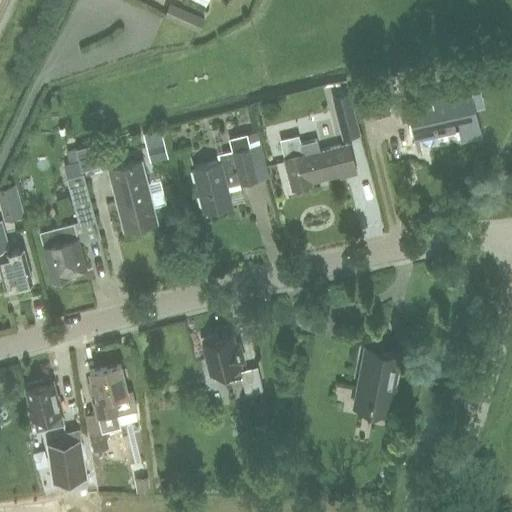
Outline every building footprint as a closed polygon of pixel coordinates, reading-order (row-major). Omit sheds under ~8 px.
[(170,16),(197,29),(202,17),(175,5),(170,16)] [(451,92),(409,102),(416,134),(457,124),(460,136),(479,132),(473,104),(482,102),(474,65),(446,72),(451,92)] [(381,104),(398,101),(395,86),(378,90),(381,104)] [(348,92),(333,96),(343,138),(359,134),(348,92)] [(142,133),(146,148),(163,143),(159,129),(142,133)] [(193,166),(204,210),(231,204),(227,186),(268,176),(256,130),(229,137),(232,149),(217,153),(218,159),(193,166)] [(316,138),(300,142),(302,151),(284,156),(292,187),(311,182),(309,174),(339,167),(341,175),(356,171),(349,143),(349,142),(319,150),(316,138)] [(158,221),(142,157),(107,166),(123,230),(158,221)] [(61,191),(70,222),(39,230),(52,279),(68,275),(67,274),(87,269),(78,235),(81,234),(78,221),(95,216),(83,172),(81,164),(57,170),(59,181),(67,178),(70,189),(61,191)] [(0,196),(2,203),(19,199),(15,182),(0,186),(0,196)] [(439,198),(417,204),(422,222),(444,216),(439,198)] [(0,270),(1,271),(5,286),(17,283),(22,286),(27,285),(30,280),(32,280),(24,247),(0,252),(0,270)] [(246,393),(263,389),(257,365),(240,370),(238,360),(242,359),(238,342),(233,343),(231,333),(218,336),(217,331),(200,335),(202,341),(203,341),(207,357),(208,357),(212,372),(228,368),(230,376),(241,373),(246,393)] [(365,346),(354,405),(392,412),(403,353),(365,346)] [(94,400),(97,410),(85,413),(95,449),(108,446),(104,430),(103,430),(98,413),(116,408),(117,412),(136,406),(132,389),(128,390),(120,361),(89,369),(93,382),(88,383),(92,400),(94,400)] [(50,378),(26,384),(31,402),(27,403),(32,420),(49,415),(52,425),(64,422),(61,412),(63,412),(58,395),(56,396),(54,387),(53,387),(50,378)] [(256,422),(266,421),(264,402),(254,402),(256,422)] [(86,474),(80,437),(79,429),(63,432),(64,440),(47,443),(53,479),(86,474)]
